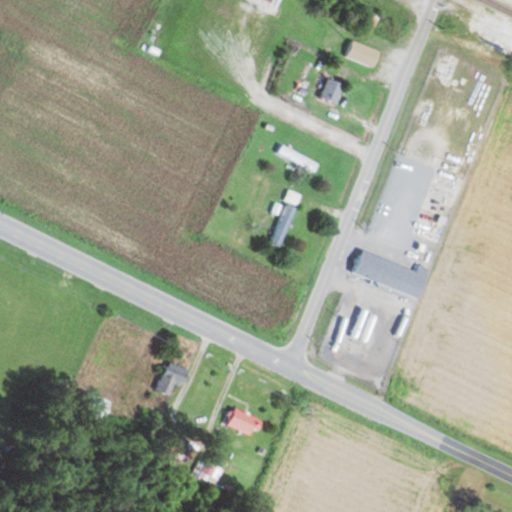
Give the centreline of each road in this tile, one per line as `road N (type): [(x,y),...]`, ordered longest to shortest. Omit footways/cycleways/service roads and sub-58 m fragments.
road 1 (residential): [(289,367),(434,0)]
road 2 (tertiary): [(289,367),(0,222)]
road 3 (tertiary): [(511,476),(289,367)]
